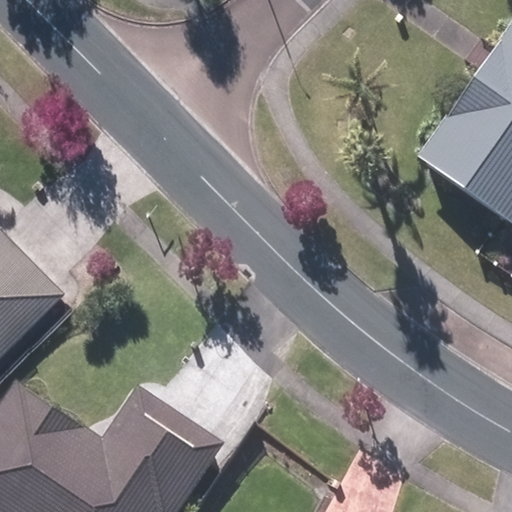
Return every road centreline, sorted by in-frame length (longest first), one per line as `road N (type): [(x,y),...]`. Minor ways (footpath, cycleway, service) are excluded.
road 1 (residential): [(511,431),(400,353),(164,131)]
road 2 (residential): [(290,0),(164,131)]
road 3 (residential): [(164,131),(46,0)]
